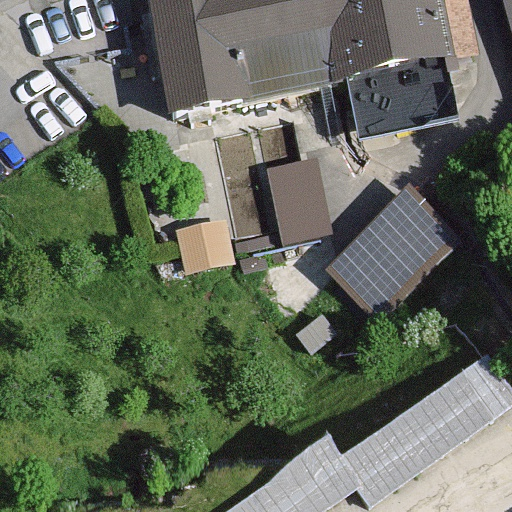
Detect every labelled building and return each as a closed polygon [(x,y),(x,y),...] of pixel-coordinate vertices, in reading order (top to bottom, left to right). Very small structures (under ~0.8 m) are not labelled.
[(463,0),(301,0),(148,30),(168,136),(478,76),(463,0)] [(511,0),(496,0),(511,68),(511,0)] [(327,242),(309,164),(267,173),(284,251),(327,242)] [(459,252),(409,206),(327,294),(377,341),(459,252)] [(234,270),(223,227),(177,239),(188,282),(234,270)] [(511,414),(480,376),(339,476),(361,511),(405,511),(511,435),(511,414)] [(330,463),(252,511),(361,511),(339,476),(330,463)]
